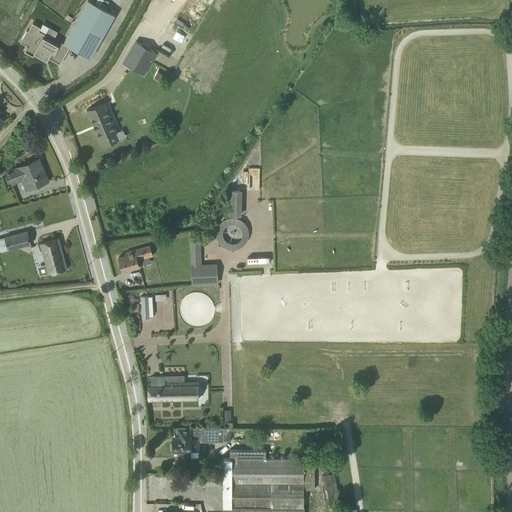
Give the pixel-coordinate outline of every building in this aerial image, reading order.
[(24,51),(33,56),(34,53),(46,60),(48,58),(60,64),(70,46),(90,58),(115,15),(113,14),(115,10),(101,3),(102,0),(91,0),(90,1),(88,0),(86,0),(63,42),(60,41),(58,45),(43,37),(45,34),(38,30),(40,27),(32,22),(20,42),(27,45),(24,51)] [(147,0),(139,16),(150,22),(162,0),(147,0)] [(155,45),(164,38),(156,28),(147,36),(155,45)] [(135,41),(122,63),(144,75),(157,54),(135,41)] [(105,102),(86,109),(99,139),(101,138),(104,146),(118,140),(115,132),(117,131),(105,102)] [(38,158),(6,172),(11,184),(21,180),(25,190),(45,181),(40,169),(42,168),(38,158)] [(249,166),(249,189),(260,189),(260,166),(249,166)] [(28,230),(0,237),(0,251),(31,243),(28,230)] [(40,242),(47,273),(66,268),(58,237),(40,242)] [(201,240),(189,241),(190,286),(219,285),(218,264),(202,265),(201,240)] [(159,242),(125,252),(126,254),(118,256),(122,270),(139,266),(137,260),(162,253),(159,242)] [(197,399),(197,382),(164,382),(164,376),(150,376),(150,383),(148,383),(148,399),(197,399)] [(177,450),(177,458),(198,459),(199,441),(230,442),(230,428),(176,427),(176,434),(172,434),(172,450),(177,450)] [(304,511),(305,489),(313,490),(314,461),(266,460),(266,450),(231,449),(230,458),(223,458),(222,511),(304,511)] [(328,507),(341,504),(334,473),(321,476),(328,507)]
